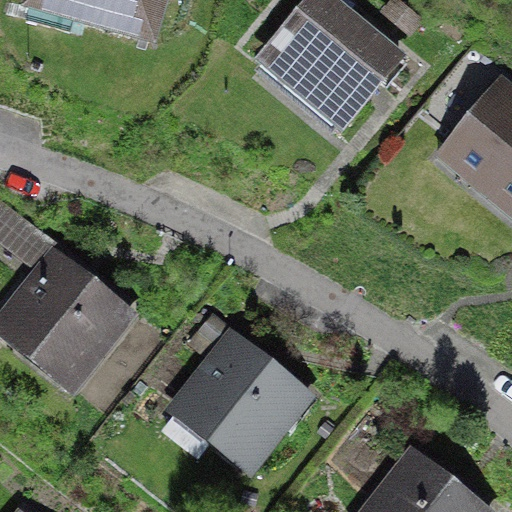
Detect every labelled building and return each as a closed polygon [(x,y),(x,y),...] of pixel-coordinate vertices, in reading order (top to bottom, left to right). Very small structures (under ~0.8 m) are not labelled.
[(180,0),(40,0),(37,14),(168,47),(180,0)] [(416,66),(333,0),(326,0),(266,76),(353,145),(416,66)] [(511,91),(450,166),(511,216),(511,91)] [(58,266),(2,339),(88,405),(144,332),(58,266)] [(240,351),(183,425),(264,487),(321,413),(240,351)] [(477,511),(417,467),(383,511),(477,511)]
